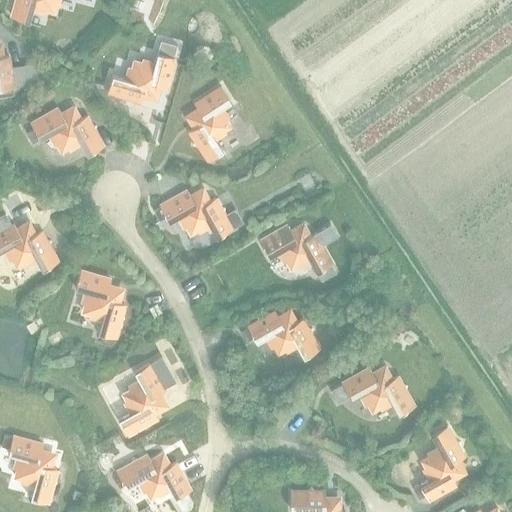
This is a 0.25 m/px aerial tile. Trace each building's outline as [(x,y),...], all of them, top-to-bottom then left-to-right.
[(12,17),(29,21),(34,5),(53,10),(55,0),(15,0),(16,1),(12,17)] [(112,74),(107,91),(123,96),(126,101),(132,98),(141,101),(144,92),(154,95),(157,85),(165,87),(174,57),(169,55),(171,48),(160,44),(158,52),(157,52),(153,65),(134,60),(129,79),(112,74)] [(0,96),(14,95),(13,87),(10,67),(9,55),(0,56),(0,96)] [(196,125),(189,130),(198,144),(197,150),(203,151),(208,160),(213,157),(217,164),(227,157),(222,150),(223,150),(214,136),(230,125),(219,108),(231,101),(221,86),(194,103),(199,111),(191,117),(196,125)] [(87,155),(102,146),(94,132),(96,126),(90,124),(85,115),(77,120),(72,111),(63,116),(59,108),(31,123),(34,128),(27,132),(32,142),(39,138),(40,139),(51,132),(61,150),(79,140),(87,155)] [(232,228),(230,225),(224,214),(225,208),(219,206),(214,198),(206,202),(201,193),(192,198),(188,190),(160,206),(153,210),(159,220),(166,216),(169,221),(180,214),(190,232),(208,222),(216,237),(232,228)] [(5,212),(0,214),(0,250),(6,247),(16,265),(34,255),(42,270),(57,261),(49,247),(51,241),(45,239),(40,231),(32,235),(27,226),(18,231),(15,225),(13,223),(12,224),(5,212)] [(337,236),(331,225),(330,224),(307,237),(302,228),(292,233),(288,225),(260,240),(269,256),(281,249),(290,267),(308,257),(316,272),(321,269),(325,276),(335,270),(331,263),(332,263),(324,249),(325,243),(337,236)] [(111,279),(80,271),(75,288),(88,291),(83,311),(102,316),(97,333),(102,334),(100,342),(112,345),(114,337),(119,322),(124,319),(121,313),(124,303),(115,301),(118,291),(108,288),(111,279)] [(275,310),(247,326),(248,326),(241,330),(247,341),(254,337),(256,341),(268,335),(278,352),(295,342),(304,357),(319,348),(311,334),(313,328),(307,327),(302,318),(294,322),(289,313),(279,318),(275,310)] [(133,410),(118,418),(127,434),(141,426),(147,428),(149,421),(157,417),(153,409),(162,404),(157,394),(165,390),(164,388),(176,381),(162,356),(149,362),(134,371),(141,383),(123,393),(133,410)] [(374,376),(370,368),(342,383),(335,387),(341,398),(348,394),(350,398),(362,392),(372,409),(390,400),(398,415),(413,406),(405,392),(407,386),(401,384),(396,375),(388,380),(383,370),(374,376)] [(456,461),(463,457),(459,448),(460,442),(454,440),(446,426),(431,434),(439,449),(422,459),(431,477),(420,483),(420,484),(413,488),(419,498),(426,494),(428,499),(456,483),(451,475),(461,470),(456,461)] [(5,434),(1,446),(9,448),(8,453),(21,456),(15,476),(35,481),(30,497),(47,502),(51,486),(57,483),(54,478),(56,468),(48,466),(50,456),(40,453),(43,444),(12,436),(5,434)] [(152,462),(148,454),(139,459),(133,458),(131,464),(117,472),(126,487),(140,479),(150,496),(168,486),(174,498),(175,498),(179,505),(189,499),(185,492),(190,490),(174,462),(166,466),(161,457),(152,462)] [(325,500),(325,491),(315,491),(311,487),(307,491),(290,491),(290,509),(307,509),(307,511),(344,511),(345,511),(336,511),(336,500),(325,500)]
